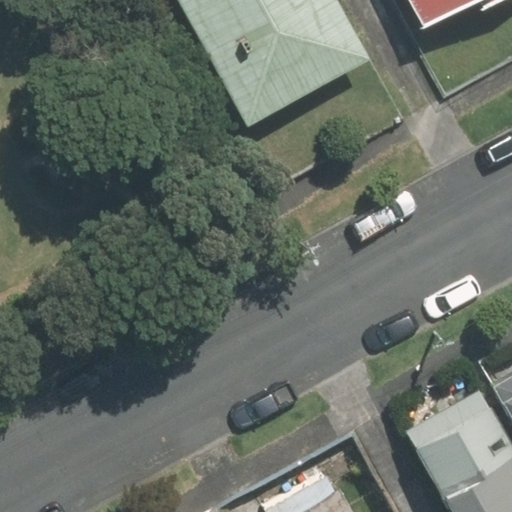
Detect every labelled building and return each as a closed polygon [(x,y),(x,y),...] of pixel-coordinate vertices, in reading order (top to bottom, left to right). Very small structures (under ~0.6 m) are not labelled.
[(175,0),(243,122),(367,55),(336,0),(175,0)] [(410,0),(423,22),(462,0),(473,0),(475,4),(482,0),(410,0)] [(511,379),(493,389),(511,422),(511,379)] [(511,511),(511,446),(479,388),(405,429),(451,511),(511,511)] [(276,511),(352,511),(334,480),(276,511)]
